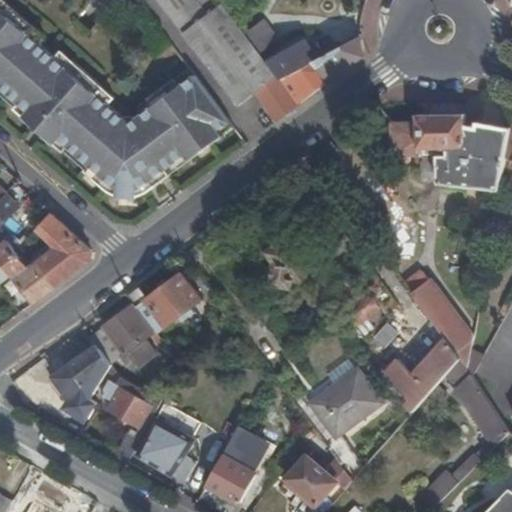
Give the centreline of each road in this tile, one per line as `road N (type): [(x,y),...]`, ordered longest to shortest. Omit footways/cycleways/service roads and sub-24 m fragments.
road 1 (residential): [(405,51),(131,258)]
road 2 (residential): [(160,511),(0,420)]
road 3 (residential): [(131,258),(0,144)]
road 4 (residential): [(131,258),(0,359)]
